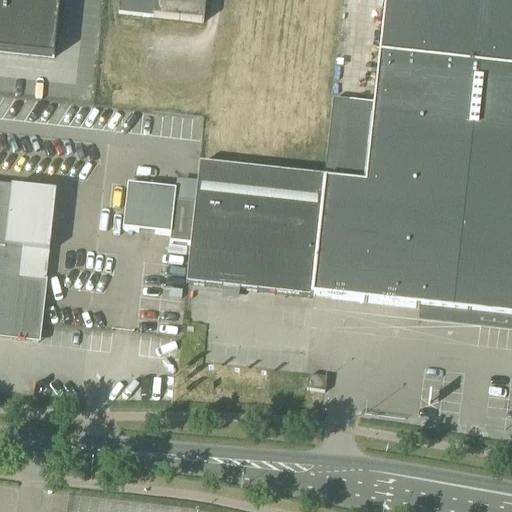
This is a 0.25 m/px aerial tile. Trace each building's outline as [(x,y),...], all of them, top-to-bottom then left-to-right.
[(0,0),(0,53),(53,59),(59,0),(0,0)] [(154,0),(153,19),(202,24),(205,0),(154,0)] [(511,0),(384,0),(371,122),(332,117),(334,102),(332,101),(324,181),(323,180),(310,299),(511,320),(511,0)] [(310,300),(310,299),(323,180),(199,167),(197,185),(189,248),(187,267),(185,287),(310,300)] [(122,232),(169,237),(168,246),(189,248),(197,185),(176,182),(175,192),(127,187),(122,232)] [(0,339),(38,344),(45,284),(55,195),(11,190),(0,189),(0,339)] [(306,392),(324,395),(326,381),(308,378),(306,392)]
